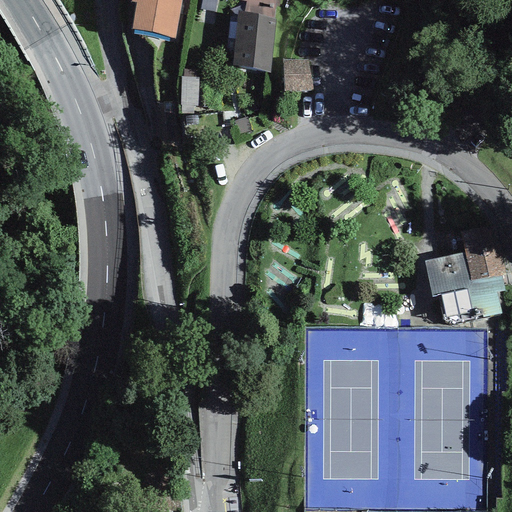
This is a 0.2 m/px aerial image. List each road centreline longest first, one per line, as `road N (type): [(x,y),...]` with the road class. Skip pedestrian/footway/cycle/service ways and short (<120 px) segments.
road 1 (residential): [(208,511),(232,222),(266,162),(337,133),(410,139),(464,165),(511,226)]
road 2 (tertiary): [(29,511),(56,468),(85,387),(103,235),(94,160),(78,111),(21,0)]
